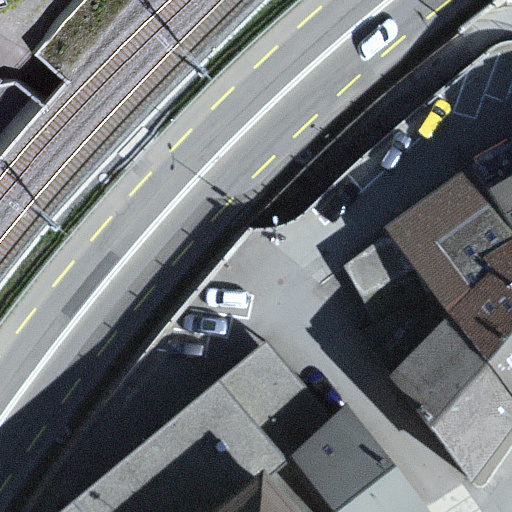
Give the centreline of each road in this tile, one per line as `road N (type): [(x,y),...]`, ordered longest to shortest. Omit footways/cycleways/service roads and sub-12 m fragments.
road 1 (unclassified): [(0,53),(271,219),(511,21)]
road 2 (residential): [(511,108),(435,143),(283,274),(459,511)]
road 3 (primary): [(0,420),(203,170),(385,0)]
